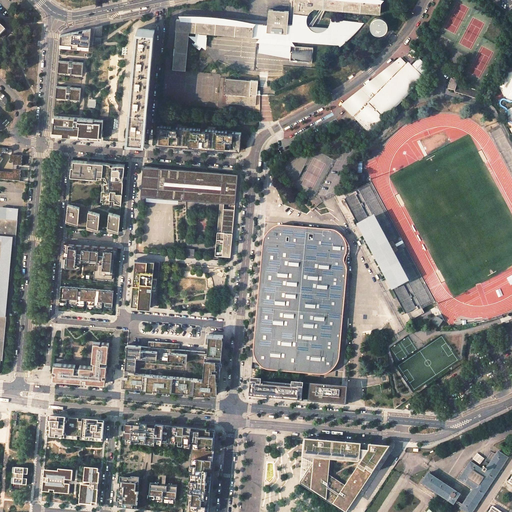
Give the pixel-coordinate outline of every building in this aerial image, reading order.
[(232,16),(224,15),(222,15),(213,14),(207,14),(198,14),(192,15),(188,15),(181,17),(182,19),(177,19),(174,51),(177,51),(175,70),(185,71),(189,32),(196,33),(196,37),(189,36),(191,39),(193,41),(194,43),(197,45),(201,48),(204,50),(206,51),(207,41),(205,40),(205,36),(198,36),(199,33),(265,38),(291,40),(338,44),(340,45),(347,40),(353,36),(358,31),(363,26),(366,23),(332,18),(332,20),(332,21),(332,24),(331,26),(329,28),(308,26),(308,25),(307,22),(307,20),(307,18),(308,15),(310,12),(311,11),(313,9),(313,8),(380,14),(381,0),(294,0),(292,24),(288,24),(289,11),(269,9),(268,12),(267,26),(255,24),(248,21),(241,19),(232,16)] [(382,19),(380,18),(378,18),(376,19),(374,20),(373,22),(372,24),(372,26),(372,28),(373,30),(374,32),(376,33),(378,33),(381,33),(383,32),(384,31),(386,29),(387,27),(387,25),(386,23),(385,21),(384,20),(382,19)] [(60,48),(91,50),(93,28),(61,34),(60,48)] [(136,49),(153,50),(155,30),(138,28),(136,49)] [(291,40),(265,38),(263,59),(289,61),(291,46),(291,40)] [(289,61),(312,63),(313,48),(302,47),(291,46),(289,61)] [(134,69),(151,70),(153,50),(136,49),(134,69)] [(399,59),(342,105),(370,132),(421,80),(399,59)] [(57,73),(84,76),(85,62),(58,60),(57,73)] [(132,89),(149,91),(151,70),(134,69),(132,89)] [(458,79),(451,77),(448,89),(455,91),(458,79)] [(257,81),(225,78),(224,93),(227,94),(227,103),(255,106),(256,94),(260,95),(260,91),(256,91),(257,81)] [(483,87),(458,79),(455,91),(454,92),(480,100),(483,87)] [(55,98),(82,100),(83,87),(57,85),(55,98)] [(130,109),(148,111),(149,91),(132,89),(130,109)] [(130,109),(127,143),(145,145),(148,111),(130,109)] [(91,136),(101,137),(103,118),(54,114),(52,133),(62,134),(62,137),(68,137),(69,135),(83,136),(83,139),(90,139),(91,136)] [(177,127),(158,125),(156,146),(166,147),(166,145),(172,145),(172,147),(237,153),(240,153),(240,148),(241,133),(227,131),(228,125),(177,120),(177,127)] [(489,130),(511,173),(511,148),(499,125),(489,130)] [(3,153),(8,153),(8,149),(5,149),(1,148),(0,148),(0,179),(20,181),(21,170),(15,169),(15,175),(15,177),(9,176),(9,174),(0,173),(0,164),(3,159),(0,157),(3,153)] [(16,165),(22,166),(22,156),(11,155),(11,160),(16,160),(16,165)] [(88,161),(73,160),(73,166),(71,166),(71,173),(72,173),(72,179),(103,182),(102,190),(102,195),(101,200),(101,206),(100,208),(121,209),(123,191),(123,183),(123,180),(121,179),(121,178),(121,174),(124,174),(125,164),(119,164),(113,164),(108,163),(99,162),(98,162),(91,161),(88,161)] [(237,177),(143,169),(141,197),(147,198),(177,201),(220,204),(219,217),(223,217),(221,237),(224,237),(223,250),(216,250),(215,258),(230,259),(237,177)] [(365,182),(365,173),(357,173),(357,181),(365,182)] [(355,215),(403,305),(407,313),(431,301),(370,186),(346,198),(355,215)] [(101,206),(68,203),(67,218),(70,219),(69,225),(90,227),(90,229),(93,230),(98,230),(100,230),(119,232),(121,209),(100,208),(101,206)] [(19,211),(0,209),(0,367),(1,360),(3,361),(7,317),(4,316),(7,279),(11,280),(12,269),(8,268),(11,244),(15,244),(19,211)] [(224,237),(221,237),(223,217),(219,217),(216,250),(223,250),(224,237)] [(266,235),(263,242),(253,354),(255,359),(258,365),(262,369),(265,370),(271,370),(322,375),(327,374),(331,371),(333,369),(336,366),(338,363),(339,359),(347,272),(347,264),(346,259),(347,255),(349,250),(348,244),(344,238),(339,233),(334,230),(280,225),(274,227),(270,230),(266,235)] [(92,245),(64,243),(62,266),(81,268),(82,261),(96,262),(94,280),(115,282),(117,249),(118,248),(92,245)] [(131,306),(150,307),(153,277),(159,278),(160,261),(141,259),(141,266),(134,265),(133,276),(136,276),(135,279),(133,278),(131,306)] [(114,290),(61,285),(59,301),(67,302),(67,297),(68,292),(70,293),(70,297),(70,302),(84,303),(85,299),(85,294),(88,294),(88,299),(87,304),(102,305),(102,300),(103,296),(106,296),(105,301),(105,305),(112,306),(114,290)] [(436,316),(431,323),(439,327),(443,320),(436,316)] [(149,346),(127,344),(124,385),(218,393),(222,348),(221,348),(221,346),(222,346),(223,335),(209,333),(207,353),(205,353),(205,351),(179,349),(174,348),(175,343),(150,340),(149,346)] [(93,366),(54,363),(53,370),(56,370),(56,372),(53,372),(52,379),(56,379),(78,381),(101,383),(105,383),(106,376),(103,376),(103,374),(106,374),(107,364),(100,363),(100,361),(107,361),(109,343),(104,342),(93,341),(91,361),(93,362),(93,366)] [(249,396),(292,400),(304,401),(305,383),(293,382),(293,384),(262,382),(262,379),(251,378),(251,380),(249,396)] [(310,383),(309,401),(314,402),(331,404),(346,405),(346,398),(347,391),(347,386),(334,385),(310,383)] [(103,440),(105,421),(49,416),(48,430),(52,431),(51,437),(88,440),(88,439),(91,439),(91,440),(92,440),(92,439),(97,440),(97,441),(98,441),(98,440),(103,440)] [(153,440),(169,442),(170,427),(126,422),(124,445),(151,447),(151,443),(153,443),(153,440)] [(215,431),(170,427),(169,442),(181,443),(181,445),(190,446),(190,444),(192,445),(186,511),(208,511),(209,503),(210,495),(210,487),(211,477),(213,452),(214,439),(215,431)] [(332,441),(305,439),(303,457),(329,472),(330,459),(332,441)] [(360,444),(332,441),(330,459),(357,462),(359,460),(360,450),(360,444)] [(360,444),(360,450),(359,460),(361,460),(357,467),(364,471),(365,469),(372,473),(389,446),(368,444),(360,444)] [(465,511),(471,511),(508,458),(498,451),(486,469),(485,468),(485,467),(472,458),(459,479),(473,488),(463,504),(461,506),(460,508),(465,511)] [(310,460),(303,457),(300,483),(306,475),(308,471),(309,471),(313,465),(329,474),(329,472),(316,464),(310,460)] [(333,504),(345,485),(329,474),(313,465),(309,471),(308,471),(306,475),(300,483),(333,504)] [(93,503),(97,503),(98,489),(94,489),(95,483),(99,483),(100,473),(98,472),(98,468),(84,466),(81,492),(84,493),(83,504),(83,505),(93,505),(93,503)] [(14,484),(27,485),(27,479),(23,479),(24,474),(28,475),(28,468),(16,467),(15,473),(13,473),(12,478),(15,478),(14,484)] [(357,467),(345,485),(333,504),(345,511),(346,511),(358,493),(361,490),(363,487),(372,473),(365,469),(364,471),(357,467)] [(61,493),(69,493),(71,470),(59,469),(58,471),(44,470),(43,489),(50,490),(50,492),(55,492),(55,490),(61,491),(61,493)] [(460,494),(428,473),(421,483),(453,504),(454,502),(461,506),(463,504),(456,500),(460,494)] [(121,477),(118,505),(124,506),(124,508),(133,509),(133,507),(137,507),(139,492),(136,492),(137,485),(139,486),(140,477),(132,476),(132,478),(121,477)] [(176,501),(177,485),(167,484),(161,484),(151,483),(149,496),(156,497),(156,499),(176,501)]
